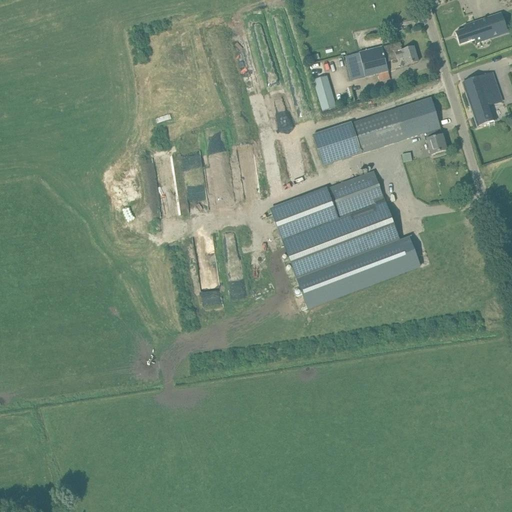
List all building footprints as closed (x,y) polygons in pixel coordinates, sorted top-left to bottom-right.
[(502,13),(473,23),(464,26),(465,30),(455,33),(459,45),(475,40),(476,44),(508,33),(502,13)] [(400,43),(345,57),(351,82),(378,75),(380,81),(390,79),(386,63),(397,60),(397,61),(404,58),(407,66),(418,63),(413,48),(402,51),(400,43)] [(472,81),(463,84),(471,109),(477,127),(487,124),(495,122),(490,107),(503,103),(501,97),(494,74),(491,75),(472,81)] [(331,108),(328,97),(320,99),(323,111),(331,108)] [(421,102),(398,108),(407,139),(423,134),(425,142),(427,141),(432,156),(437,154),(447,151),(431,99),(421,102)] [(352,124),(312,136),(323,168),(361,155),(405,140),(407,139),(398,108),(352,124)] [(412,161),(410,153),(402,155),(404,163),(412,161)] [(373,172),(326,190),(337,220),(384,202),(373,172)] [(325,189),(270,210),(307,311),(421,268),(409,237),(400,241),(384,202),(337,220),(326,190),(325,189)]
